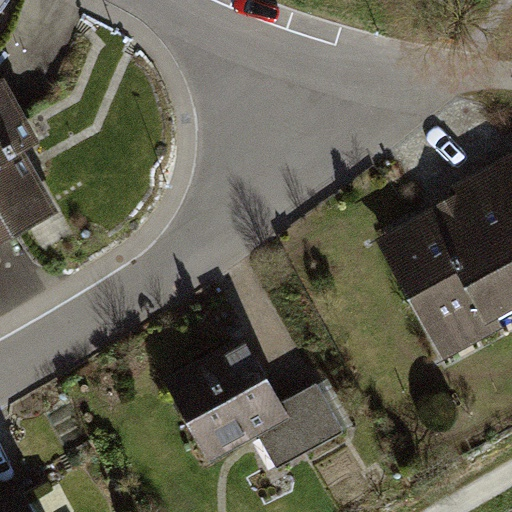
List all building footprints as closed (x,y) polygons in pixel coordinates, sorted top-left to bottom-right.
[(0,157),(19,146),(34,138),(0,77),(0,157)] [(0,246),(57,214),(19,146),(0,157),(0,246)] [(454,192),(375,234),(441,360),(511,322),(511,147),(449,181),(454,192)] [(248,333),(167,378),(211,458),(259,432),(277,464),(344,428),(317,379),(284,398),(248,333)] [(36,511),(19,479),(0,488),(0,511),(36,511)]
